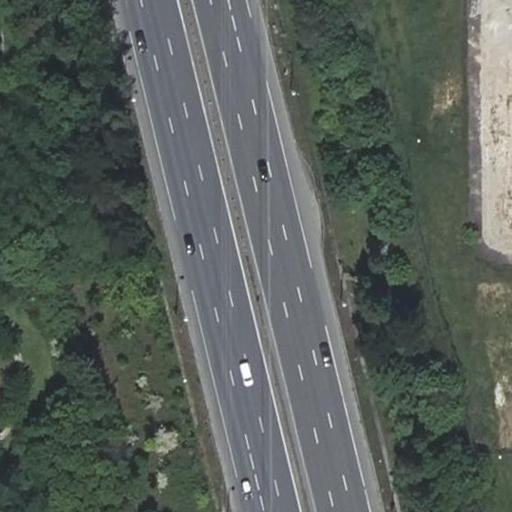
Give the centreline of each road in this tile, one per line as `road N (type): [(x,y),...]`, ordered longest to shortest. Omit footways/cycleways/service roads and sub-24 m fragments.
road 1 (trunk): [(344,511),(220,0)]
road 2 (trunk): [(151,0),(274,511)]
